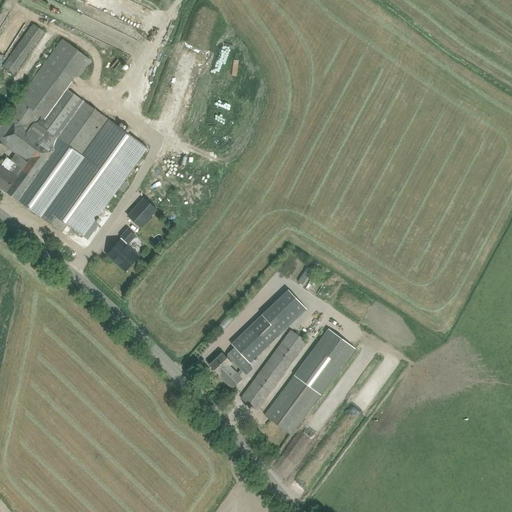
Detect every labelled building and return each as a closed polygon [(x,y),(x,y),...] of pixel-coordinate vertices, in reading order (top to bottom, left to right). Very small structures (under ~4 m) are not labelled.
[(34,24),(3,66),(14,74),(45,32),(34,24)] [(0,46),(3,49),(12,36),(0,27),(0,46)] [(0,141),(17,153),(12,159),(24,167),(7,192),(50,223),(62,232),(68,225),(83,237),(121,184),(148,147),(138,140),(116,124),(67,89),(76,76),(89,58),(62,39),(3,121),(1,120),(0,121),(0,141)] [(0,166),(0,188),(6,193),(7,192),(24,167),(12,159),(8,156),(0,166)] [(141,228),(158,210),(144,197),(127,216),(141,228)] [(129,243),(135,236),(129,230),(122,237),(124,239),(122,241),(121,240),(108,255),(126,271),(139,257),(126,244),(128,242),(129,243)] [(292,280),(297,284),(310,268),(304,264),(292,280)] [(289,290),(263,315),(232,344),(236,348),(228,355),(227,357),(223,353),(210,365),(233,389),(243,379),(230,366),(233,363),(232,363),(234,361),(247,374),(253,369),(249,364),(281,334),(307,309),(289,290)] [(292,435),(297,427),(356,349),(329,329),(265,416),(292,435)] [(258,410),(307,342),(291,331),(242,398),(258,410)] [(316,443),(298,473),(309,480),(328,449),(329,449),(334,441),(326,436),(320,446),(316,443)]
